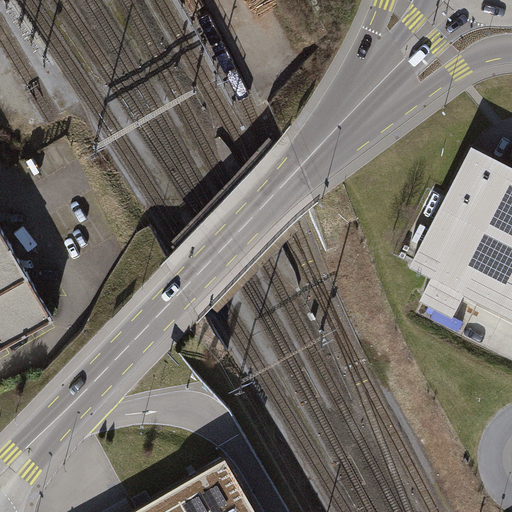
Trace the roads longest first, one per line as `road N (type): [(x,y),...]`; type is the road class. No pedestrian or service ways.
road 1 (secondary): [(300,165),(0,482)]
road 2 (secondary): [(372,110),(411,99),(481,52),(511,46)]
road 3 (secondary): [(372,110),(478,7)]
